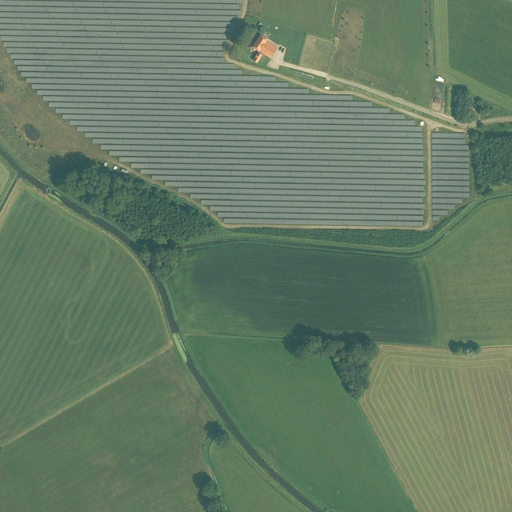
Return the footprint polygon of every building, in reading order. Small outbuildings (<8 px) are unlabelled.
[(266,64),(277,48),(266,41),(267,39),(261,35),(252,47),(258,52),(253,60),(257,63),(259,60),(266,64)] [(313,53),(314,45),(300,43),(299,47),(296,46),(297,42),(291,41),(290,50),(307,53),(308,52),(313,53)] [(312,67),(314,55),(287,50),(285,62),(312,67)] [(280,83),(313,90),(315,79),(313,78),(314,74),(284,67),(282,72),(281,72),(280,74),(287,75),(286,79),(281,78),(280,83)] [(278,87),(280,77),(260,74),(258,84),(278,87)] [(350,98),(353,87),(341,84),(341,87),(336,86),(333,98),(346,101),(345,103),(350,104),(352,98),(350,98)] [(321,122),(346,127),(350,104),(326,99),(321,122)] [(395,116),(397,109),(384,104),(382,111),(395,116)]
